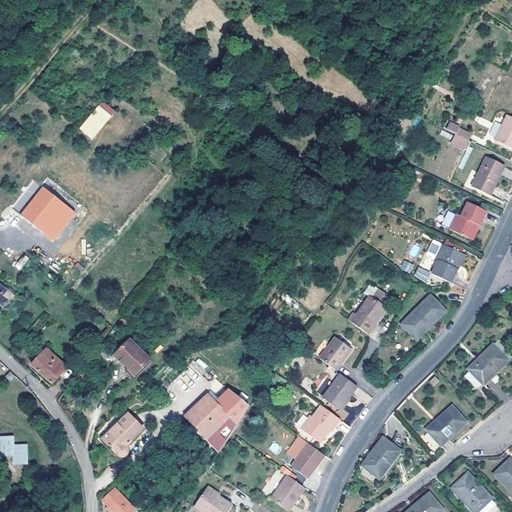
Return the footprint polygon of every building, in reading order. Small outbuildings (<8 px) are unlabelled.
[(102,100),(78,128),(92,139),(115,112),(102,100)] [(511,119),(506,117),(494,141),(511,151),(511,119)] [(452,122),(451,122),(448,129),(458,134),(460,129),(461,127),(452,122)] [(461,127),(460,129),(458,134),(468,139),(469,136),(471,132),(461,127)] [(453,143),(463,149),(466,144),(468,139),(458,134),(453,143)] [(463,149),(459,157),(463,159),(470,146),(466,144),(463,149)] [(503,167),(484,159),(470,186),(485,194),(490,184),(493,186),(503,167)] [(64,204),(42,187),(19,214),(39,230),(54,212),(56,213),(64,204)] [(486,209),(468,200),(461,214),(456,211),(448,228),(467,237),(475,223),(479,224),(486,209)] [(56,213),(54,212),(39,230),(46,236),(61,217),(56,213)] [(475,223),(467,237),(471,240),(479,224),(475,223)] [(446,240),(444,244),(461,253),(463,249),(446,240)] [(444,244),(442,243),(435,258),(438,260),(431,274),(450,284),(458,269),(455,267),(462,254),(461,253),(444,244)] [(455,267),(458,269),(465,255),(462,254),(455,267)] [(14,265),(20,270),(29,259),(24,255),(14,265)] [(399,268),(410,273),(414,264),(403,260),(399,268)] [(418,266),(413,276),(425,282),(430,272),(418,266)] [(365,294),(385,301),(389,293),(368,285),(365,294)] [(350,320),(370,334),(388,309),(371,296),(358,314),(355,313),(350,320)] [(443,311),(429,296),(400,324),(415,339),(443,311)] [(130,323),(122,315),(119,319),(127,327),(130,323)] [(321,359),(336,369),(339,364),(341,366),(352,350),(336,339),(321,359)] [(38,347),(41,344),(37,342),(28,351),(32,355),(39,347),(38,347)] [(130,342),(114,357),(123,365),(127,369),(135,377),(150,361),(130,342)] [(506,360),(491,344),(466,368),(478,380),(481,384),(487,377),(492,372),(506,360)] [(123,365),(114,357),(102,346),(95,355),(107,366),(122,367),(123,365)] [(52,384),(66,368),(45,349),(31,365),(42,376),(52,384)] [(178,357),(180,364),(187,361),(185,355),(178,357)] [(135,377),(127,369),(124,373),(134,382),(152,363),(150,361),(135,377)] [(472,385),(478,380),(466,368),(466,367),(460,372),(472,385)] [(86,377),(79,371),(74,378),(81,384),(86,377)] [(492,372),(487,377),(493,382),(497,377),(492,372)] [(339,381),(330,393),(326,398),(341,411),(346,404),(349,400),(350,401),(361,388),(358,386),(347,378),(344,375),(339,381)] [(226,389),(212,402),(227,418),(235,426),(248,407),(226,389)] [(205,440),(227,418),(212,402),(206,396),(184,419),(205,440)] [(352,402),(350,401),(349,400),(346,404),(341,411),(343,412),(352,402)] [(342,419),(340,418),(322,405),(314,417),(312,416),(302,430),(321,444),(328,434),(327,433),(329,429),(334,432),(342,419)] [(465,423),(451,408),(427,431),(440,446),(465,423)] [(129,410),(105,434),(122,451),(126,452),(130,450),(132,447),(132,444),(130,441),(144,425),(129,410)] [(218,454),(235,426),(227,418),(205,440),(218,454)] [(11,463),(24,461),(22,443),(11,443),(11,436),(0,436),(0,454),(10,454),(11,463)] [(399,453),(382,440),(362,468),(379,480),(399,453)] [(325,455),(323,454),(308,443),(292,465),(295,468),(288,478),(301,488),(309,476),(325,455)] [(511,462),(508,458),(492,473),(511,493),(511,462)] [(489,498),(466,474),(451,489),(472,511),(496,511),(499,509),(489,499),(489,498)] [(287,511),(304,489),(301,488),(288,478),(287,478),(270,501),(285,511),(287,511)] [(206,485),(203,489),(215,496),(217,494),(218,493),(206,485)] [(132,511),(134,510),(115,489),(102,500),(108,506),(105,509),(108,511),(111,509),(113,511),(132,511)] [(203,489),(192,506),(200,511),(227,511),(232,504),(217,494),(215,496),(203,489)] [(441,511),(428,496),(407,511),(441,511)]
